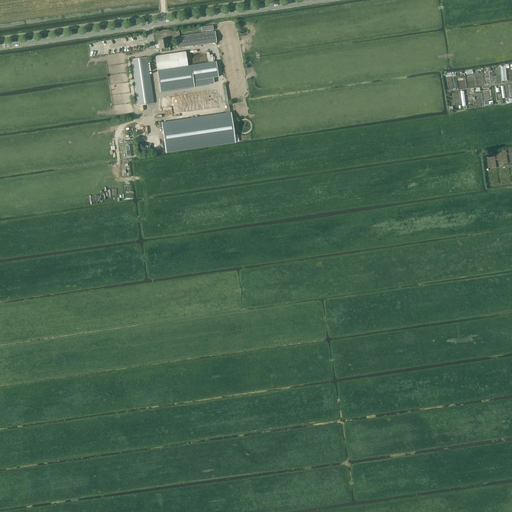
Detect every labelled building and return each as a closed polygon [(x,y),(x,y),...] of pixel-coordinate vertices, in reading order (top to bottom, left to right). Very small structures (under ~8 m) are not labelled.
[(177,47),(217,42),(215,31),(176,35),(177,47)] [(167,47),(166,39),(159,40),(159,41),(159,43),(160,43),(161,49),(161,52),(171,51),(170,47),(167,47)] [(185,52),(155,56),(157,70),(160,91),(161,93),(167,92),(194,87),(193,81),(213,78),(218,77),(216,62),(188,66),(185,52)] [(139,105),(154,103),(147,57),(131,60),(139,105)] [(216,90),(160,97),(162,115),(218,107),(216,90)] [(162,123),(166,152),(230,143),(235,143),(235,142),(234,135),(231,113),(162,123)]
